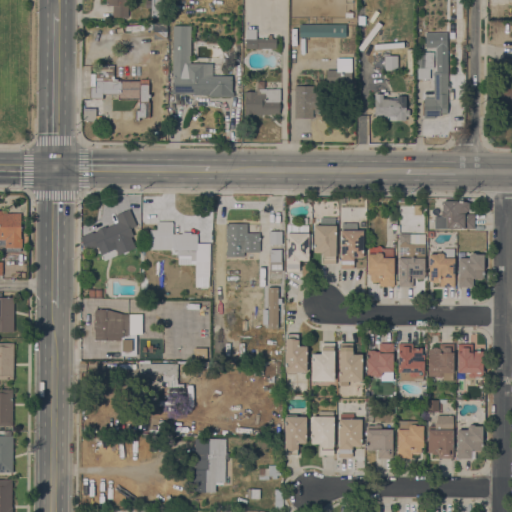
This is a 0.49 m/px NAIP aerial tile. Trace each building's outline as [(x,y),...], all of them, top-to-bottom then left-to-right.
[(128,0),(128,17),(112,17),(112,5),(106,5),(106,0),(128,0)] [(163,0),(163,17),(151,17),(151,8),(145,8),(145,0),(163,0)] [(165,24),(152,24),(152,38),(165,38),(165,24)] [(299,36),(299,24),(345,24),(345,37),(299,36)] [(190,63),(212,63),(212,75),(232,76),(232,92),(233,92),(233,97),(209,97),(209,95),(194,95),(194,94),(171,94),(171,89),(173,89),(173,75),(172,75),(172,49),(173,49),(173,25),(191,25),(190,63)] [(246,29),(256,29),(256,38),(267,38),(267,35),(271,35),(271,39),(276,39),(276,48),(246,48),(246,29)] [(161,34),(162,42),(146,43),(145,35),(161,34)] [(433,68),(417,68),(417,51),(433,52),(433,68)] [(397,70),(384,70),(384,55),(397,55),(397,70)] [(338,57),(350,58),(350,71),(351,71),(351,92),(341,92),(341,83),(326,83),(326,69),(337,69),(338,57)] [(418,68),(429,69),(429,80),(418,79),(418,68)] [(433,72),(447,72),(447,114),(439,113),(439,116),(434,116),(434,119),(423,118),(423,98),(422,98),(422,90),(433,90),(433,72)] [(148,102),(149,102),(149,118),(139,118),(139,121),(135,121),(135,110),(139,110),(139,100),(118,99),(118,96),(102,96),(102,99),(89,98),(90,73),(95,73),(95,80),(102,80),(121,81),(121,80),(139,80),(139,84),(148,84),(148,102)] [(511,110),(500,110),(500,76),(511,76),(511,110)] [(295,86),(313,86),(313,93),(323,93),(323,114),(314,114),(314,109),(313,109),(313,118),(295,118),(295,86)] [(280,89),(280,101),(279,101),(279,105),(281,105),(281,109),(279,109),(279,114),(271,114),(271,115),(253,114),(253,118),(244,118),(245,91),(254,92),(254,89),(280,89)] [(405,108),(409,108),(409,116),(405,116),(405,121),(389,120),(389,116),(374,116),(375,94),(383,94),(383,91),(397,91),(397,95),(405,95),(405,98),(405,108)] [(474,228),(434,228),(434,216),(441,216),(441,210),(442,210),(442,201),(466,201),(466,202),(469,202),(468,211),(466,211),(466,214),(474,214),(474,228)] [(80,237),(92,232),(93,233),(118,222),(115,215),(129,209),(136,226),(131,228),(134,236),(118,243),(119,244),(117,244),(116,244),(109,247),(110,247),(106,249),(106,248),(99,251),(97,246),(92,247),(92,245),(85,249),(80,237)] [(20,238),(22,238),(22,248),(20,248),(20,251),(6,251),(6,247),(5,247),(5,245),(0,245),(0,210),(7,211),(7,213),(21,213),(20,238)] [(335,264),(323,264),(322,252),(314,252),(313,225),(320,225),(320,217),(335,217),(335,264)] [(308,260),(299,260),(299,271),(287,271),(286,224),(289,224),(289,218),(307,218),(307,225),(308,225),(308,260)] [(174,249),(149,249),(150,229),(157,230),(157,221),(172,221),(175,234),(181,234),(181,232),(191,232),(191,234),(197,234),(197,243),(210,243),(209,276),(195,276),(196,260),(190,260),(190,255),(173,255),(174,249)] [(226,242),(226,223),(246,223),(246,232),(259,232),(259,252),(244,252),(244,256),(226,256),(226,242)] [(358,223),(357,230),(363,230),(363,258),(354,257),(353,269),(341,269),(341,230),(342,230),(342,223),(358,223)] [(281,245),(268,245),(269,231),(281,231),(281,245)] [(424,278),(423,278),(423,279),(416,279),(416,278),(413,278),(413,286),(398,286),(399,233),(410,233),(410,234),(424,234),(424,278)] [(393,286),(379,286),(379,282),(371,282),(371,280),(370,280),(370,275),(368,275),(367,254),(369,254),(368,247),(376,247),(377,246),(380,246),(382,248),(393,248),(393,286)] [(443,248),(454,248),(454,286),(439,286),(439,282),(432,282),(432,281),(429,281),(429,254),(436,254),(438,253),(442,253),(443,248)] [(281,261),(281,271),(270,271),(269,249),(281,249),(281,261)] [(484,254),(483,279),(473,279),(473,287),(458,287),(458,258),(469,258),(469,255),(470,253),(475,253),(476,254),(484,254)] [(267,328),(277,328),(276,287),(266,287),(267,328)] [(13,332),(0,331),(0,297),(14,297),(13,332)] [(270,308),(280,308),(280,350),(270,349),(270,308)] [(129,314),(129,334),(136,334),(136,356),(120,356),(121,340),(94,340),(94,328),(93,328),(93,322),(95,322),(95,319),(93,319),(93,312),(95,311),(95,309),(107,309),(122,314),(129,314)] [(306,346),(306,372),(297,372),(297,374),(286,374),(286,372),(285,372),(285,339),(286,339),(286,334),(298,334),(298,340),(298,346),(306,346)] [(13,379),(0,379),(0,342),(13,342),(13,379)] [(312,354),(321,354),(321,350),(321,342),(334,342),(334,381),(311,381),(312,354)] [(361,382),(348,381),(348,386),(339,386),(340,343),(353,343),(352,354),(362,354),(361,382)] [(366,375),(367,352),(368,352),(369,350),(374,350),(375,351),(378,351),(379,343),(393,343),(392,378),(374,378),(374,375),(366,375)] [(423,380),(398,380),(398,372),(397,372),(398,343),(412,343),(412,348),(422,348),(422,354),(424,354),(424,376),(423,376),(423,377),(423,380)] [(453,380),(443,380),(443,376),(441,377),(437,377),(436,376),(428,376),(428,349),(432,349),(433,347),(437,348),(439,349),(439,343),(454,343),(453,380)] [(458,373),(457,344),(472,344),(472,351),(483,351),(483,376),(479,376),(475,380),(475,382),(468,382),(468,379),(464,375),(464,373),(458,373)] [(177,363),(177,384),(183,384),(183,388),(185,388),(185,398),(164,398),(164,372),(139,372),(139,363),(177,363)] [(0,389),(13,389),(12,425),(0,425),(0,389)] [(438,412),(426,412),(426,400),(438,401),(438,412)] [(318,416),(318,411),(333,411),(333,455),(320,455),(320,443),(311,443),(311,416),(318,416)] [(340,419),(340,413),(353,413),(353,419),(361,419),(361,446),(352,446),(352,457),(338,457),(339,419),(340,419)] [(284,450),(284,416),(286,416),(286,415),(296,415),(296,416),(306,416),(306,443),(297,443),(297,455),(285,455),(285,450),(284,450)] [(453,458),(438,458),(438,453),(437,453),(437,454),(431,454),(431,453),(427,453),(428,426),(434,426),(434,423),(437,422),(437,415),(453,415),(453,458)] [(411,458),(397,458),(397,429),(399,429),(399,421),(417,421),(417,426),(424,426),(424,447),(421,447),(421,452),(419,452),(419,454),(413,454),(413,452),(411,452),(411,458)] [(458,430),(458,424),(465,424),(465,422),(474,422),(474,426),(482,427),(482,444),(482,450),(481,450),(479,451),(475,451),(474,449),(471,449),(471,459),(457,459),(457,430),(458,430)] [(392,455),(391,455),(391,458),(378,457),(378,449),(375,449),(375,451),(367,451),(367,449),(366,449),(366,425),(381,425),(381,429),(392,429),(392,455)] [(12,472),(0,472),(0,435),(13,436),(12,472)] [(225,452),(228,452),(228,459),(225,458),(225,482),(223,482),(223,485),(215,485),(215,492),(192,492),(192,459),(194,459),(195,438),(225,439),(225,452)] [(259,480),(259,469),(268,468),(268,465),(280,465),(280,475),(277,475),(277,479),(272,479),(272,475),(269,475),(269,479),(259,480)] [(12,507),(13,507),(12,511),(0,511),(0,479),(8,479),(12,479),(12,507)] [(259,499),(248,498),(248,488),(260,489),(259,499)]
